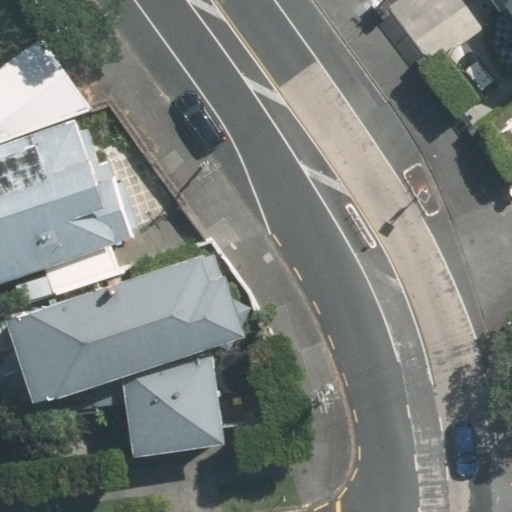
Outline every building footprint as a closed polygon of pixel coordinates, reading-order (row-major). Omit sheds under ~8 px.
[(481,31),(459,0),(393,0),(438,62),(481,31)] [(511,0),(492,0),(511,26),(511,0)] [(0,137),(91,106),(43,35),(0,65),(0,137)] [(102,186),(78,114),(0,140),(0,279),(47,263),(55,287),(118,266),(112,247),(137,239),(117,181),(102,186)] [(217,270),(210,244),(9,311),(36,393),(88,376),(92,392),(127,387),(135,444),(223,430),(209,337),(249,323),(229,266),(217,270)]
